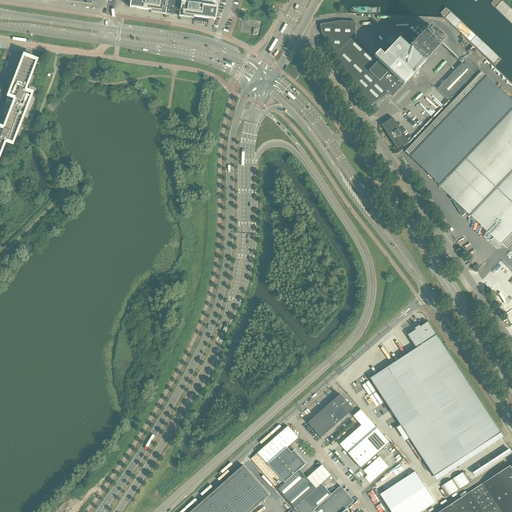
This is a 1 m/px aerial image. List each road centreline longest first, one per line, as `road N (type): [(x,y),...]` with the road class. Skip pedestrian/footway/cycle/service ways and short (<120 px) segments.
road 1 (secondary): [(246,167),(270,144),(299,156),(365,262),(366,306),(340,349),(156,511)]
road 2 (secondary): [(161,511),(337,358),(359,335),(372,303),(361,242),(295,141),(265,113)]
road 3 (secondary): [(235,121),(225,278),(215,313),(174,400),(99,511)]
road 4 (secondary): [(117,511),(177,419),(227,319),(241,268),(246,167)]
road 5 (unclassified): [(511,344),(367,121)]
road 6 (unclassified): [(288,414),(428,293)]
road 7 (tertiary): [(292,112),(398,249)]
road 8 (unknown): [(511,86),(481,71),(392,160)]
road 9 (secondary): [(106,39),(191,55),(253,80)]
road 10 (tertiary): [(511,420),(428,293)]
road 11 (unclassified): [(288,414),(178,511)]
road 12 (tertiary): [(398,249),(331,141)]
